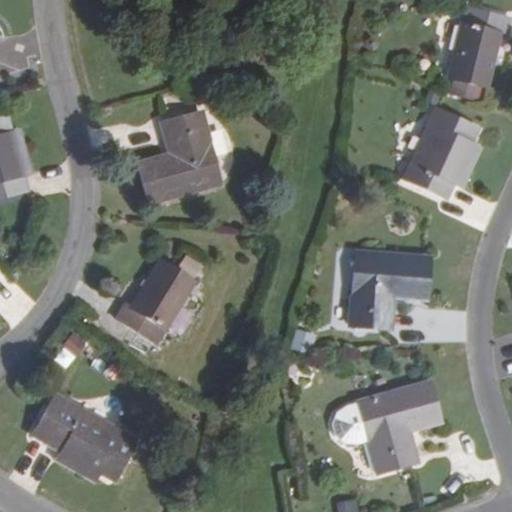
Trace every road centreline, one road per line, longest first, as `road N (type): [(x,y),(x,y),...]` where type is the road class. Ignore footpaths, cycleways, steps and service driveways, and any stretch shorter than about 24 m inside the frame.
road 1 (residential): [(511,511),(39,511),(0,488)]
road 2 (residential): [(0,390),(57,331),(89,281),(98,224),(64,95),(52,0)]
road 3 (residential): [(511,487),(479,392),(472,342),(482,263),(511,204)]
